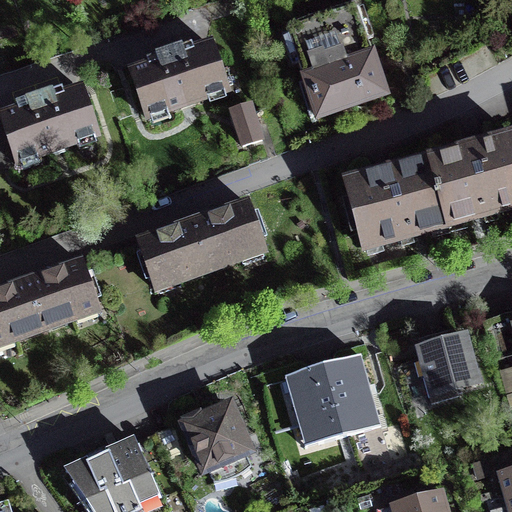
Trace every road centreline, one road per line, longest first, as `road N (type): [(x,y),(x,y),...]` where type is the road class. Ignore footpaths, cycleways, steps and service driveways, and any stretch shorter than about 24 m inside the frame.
road 1 (residential): [(0,270),(395,126),(511,71)]
road 2 (residential): [(10,449),(291,332),(511,268)]
